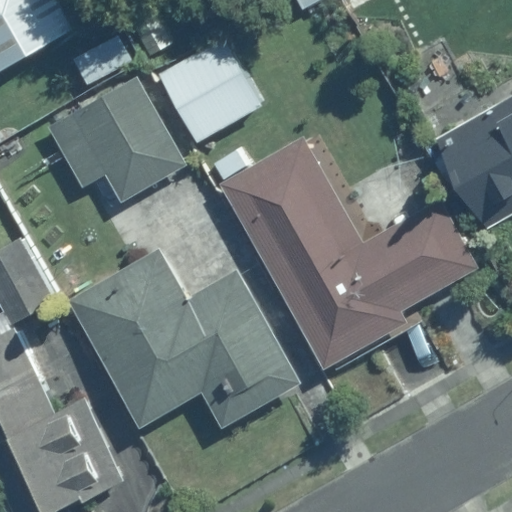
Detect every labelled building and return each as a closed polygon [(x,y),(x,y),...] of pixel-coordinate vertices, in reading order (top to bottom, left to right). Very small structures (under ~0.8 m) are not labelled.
[(74,32),(84,26),(69,0),(0,0),(0,77),(16,68),(23,81),(83,48),(74,32)] [(230,32),(164,67),(203,139),(269,104),(230,32)] [(126,33),(80,57),(95,84),(140,61),(126,33)] [(146,68),(52,116),(87,185),(114,171),(130,202),(197,168),(146,68)] [(511,91),(434,134),(478,215),(501,202),(509,217),(511,215),(511,91)] [(256,142),(220,160),(328,364),(420,316),(411,298),(485,260),(447,188),(370,228),(316,126),(262,154),(256,142)] [(0,273),(13,301),(53,282),(27,227),(0,240),(0,273)] [(193,295),(164,245),(74,298),(145,420),(201,387),(224,427),(308,379),(242,266),(193,295)] [(0,323),(0,483),(12,511),(25,511),(117,473),(76,376),(49,387),(19,315),(0,323)]
